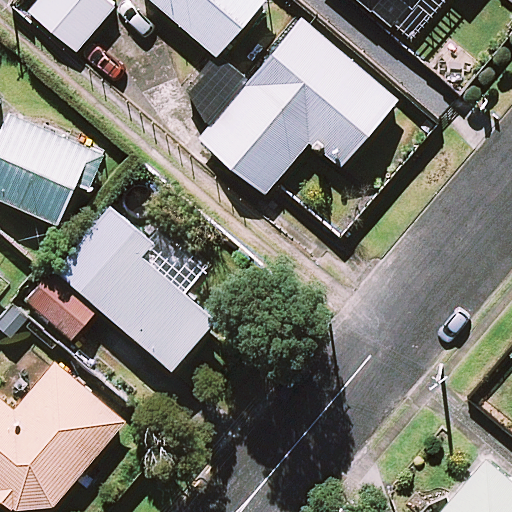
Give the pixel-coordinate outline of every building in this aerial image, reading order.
[(116,1),(114,0),(37,0),(31,8),(79,47),(116,1)] [(264,0),(161,0),(220,51),(264,0)] [(367,0),(416,41),(450,0),(367,0)] [(226,53),(186,83),(212,125),(204,134),(269,189),(313,136),(344,162),(400,96),(305,16),(254,76),(226,53)] [(95,146),(16,109),(0,143),(0,191),(61,220),(95,146)] [(159,236),(118,202),(82,245),(104,264),(85,286),(177,364),(221,313),(147,251),(159,236)] [(97,308),(58,276),(36,302),(76,335),(97,308)] [(127,418),(59,359),(17,408),(0,392),(0,487),(20,505),(54,502),(127,418)] [(511,511),(511,466),(490,449),(437,511),(511,511)]
